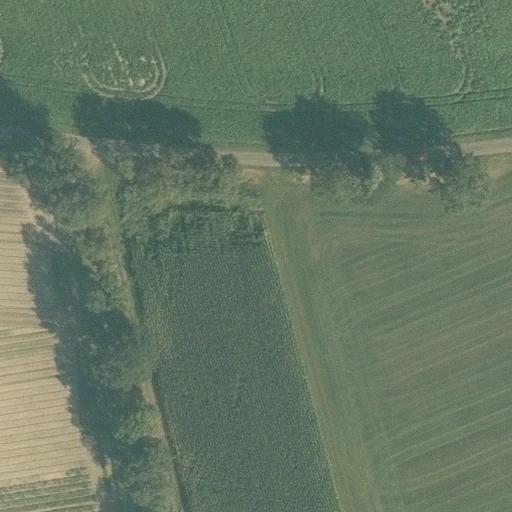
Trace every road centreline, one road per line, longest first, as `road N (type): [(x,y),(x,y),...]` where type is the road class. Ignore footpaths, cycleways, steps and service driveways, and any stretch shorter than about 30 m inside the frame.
road 1 (unclassified): [(0,134),(283,163),(511,145)]
road 2 (track): [(92,145),(93,184),(175,511)]
